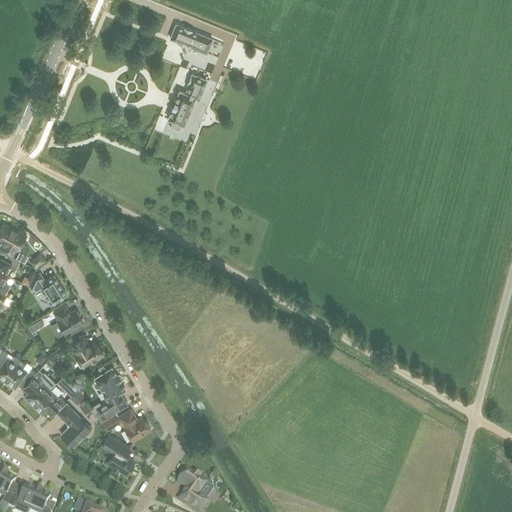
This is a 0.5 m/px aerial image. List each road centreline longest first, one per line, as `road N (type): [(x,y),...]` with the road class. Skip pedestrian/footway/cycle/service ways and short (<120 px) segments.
road 1 (track): [(0,144),(475,417)]
road 2 (residential): [(141,511),(180,444),(51,240),(0,201)]
road 3 (tertiary): [(0,172),(78,0)]
road 4 (track): [(511,279),(475,417)]
road 5 (residential): [(0,401),(52,460),(37,471),(0,448)]
